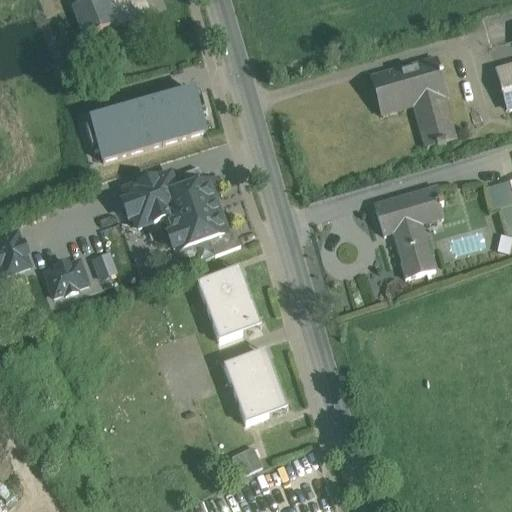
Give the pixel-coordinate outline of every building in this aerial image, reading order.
[(106,0),(99,0),(72,11),(84,41),(118,28),(106,0)] [(441,78),(436,62),(434,63),(434,65),(372,83),(372,81),(370,82),(381,120),(383,119),(383,117),(420,106),(425,122),(423,123),(430,148),(424,150),(425,152),(436,149),(437,150),(446,148),(445,146),(457,142),(456,140),(455,141),(443,101),(445,100),(446,102),(447,102),(442,83),(444,82),(442,78),(441,78)] [(511,72),(498,77),(509,114),(511,113),(511,72)] [(194,95),(91,124),(103,165),(206,136),(194,95)] [(138,232),(168,222),(161,203),(177,197),(171,178),(125,194),(138,232)] [(177,197),(161,203),(168,222),(179,254),(225,238),(217,214),(213,216),(204,188),(177,197)] [(511,195),(510,188),(487,193),(492,213),(511,208),(511,195)] [(437,194),(376,212),(383,239),(395,236),(404,268),(401,269),(405,283),(434,275),(419,221),(440,215),(439,212),(442,211),(437,194)] [(18,234),(0,240),(0,266),(0,267),(2,266),(6,277),(30,268),(26,257),(28,256),(24,244),(22,245),(18,234)] [(110,254),(93,260),(100,281),(117,275),(110,254)] [(88,287),(80,263),(68,267),(68,265),(56,269),(57,271),(45,275),(54,299),(65,295),(66,298),(78,293),(77,291),(88,287)] [(221,278),(198,287),(209,316),(250,301),(241,277),(223,283),(221,278)] [(250,301),(209,316),(220,346),(243,337),(241,332),(259,325),(250,301)] [(268,359),(249,366),(247,361),(224,369),(235,399),(277,383),(268,359)] [(277,383),(235,399),(246,428),(269,420),(267,414),(286,407),(277,383)] [(263,470),(253,450),(243,455),(252,475),(263,470)] [(252,475),(243,455),(232,460),(241,480),(252,475)]
